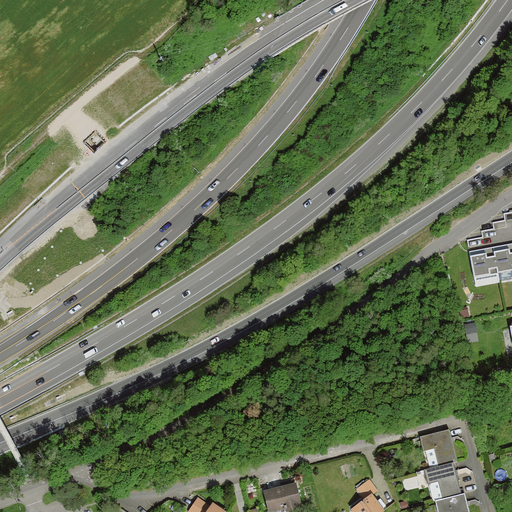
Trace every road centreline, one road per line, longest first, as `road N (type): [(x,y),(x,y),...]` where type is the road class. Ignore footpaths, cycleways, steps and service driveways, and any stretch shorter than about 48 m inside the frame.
road 1 (motorway): [(0,397),(280,225),(384,139),(507,0)]
road 2 (motorway): [(0,437),(233,331),(511,156)]
road 3 (motorway): [(364,0),(292,107),(232,173),(132,263),(0,356)]
road 4 (residential): [(511,194),(222,400),(82,473)]
road 5 (residential): [(82,473),(111,492),(140,497),(511,404)]
road 6 (motorway): [(344,0),(188,100),(0,263)]
road 7 (track): [(0,178),(199,0)]
